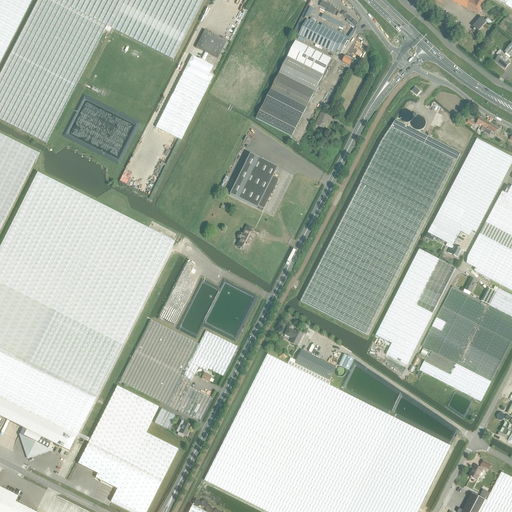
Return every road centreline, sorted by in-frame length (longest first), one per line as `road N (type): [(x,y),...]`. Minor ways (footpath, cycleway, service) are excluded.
road 1 (tertiary): [(178,485),(375,100)]
road 2 (unclassified): [(511,89),(400,0)]
